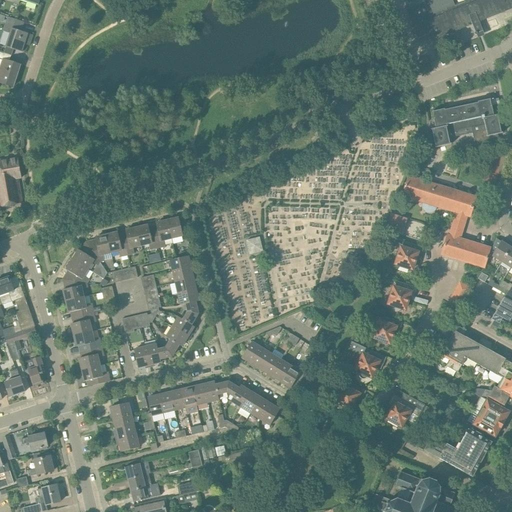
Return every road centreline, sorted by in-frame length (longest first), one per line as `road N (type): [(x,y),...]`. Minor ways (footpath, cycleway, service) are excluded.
road 1 (residential): [(66,400),(224,359),(291,399)]
road 2 (residential): [(503,504),(291,399)]
road 3 (residential): [(66,400),(34,267),(18,241)]
road 4 (residential): [(0,100),(28,87),(58,0)]
